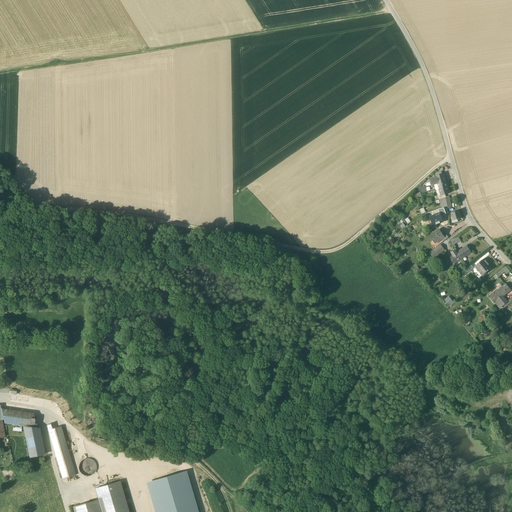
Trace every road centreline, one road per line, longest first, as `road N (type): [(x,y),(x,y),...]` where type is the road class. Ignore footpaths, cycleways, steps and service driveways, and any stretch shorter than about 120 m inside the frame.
road 1 (track): [(0,202),(317,251),(344,245),(449,156)]
road 2 (track): [(392,12),(0,74)]
road 3 (tertiary): [(511,266),(465,212),(423,65),(385,0)]
road 4 (track): [(83,436),(121,455),(199,464),(231,511)]
